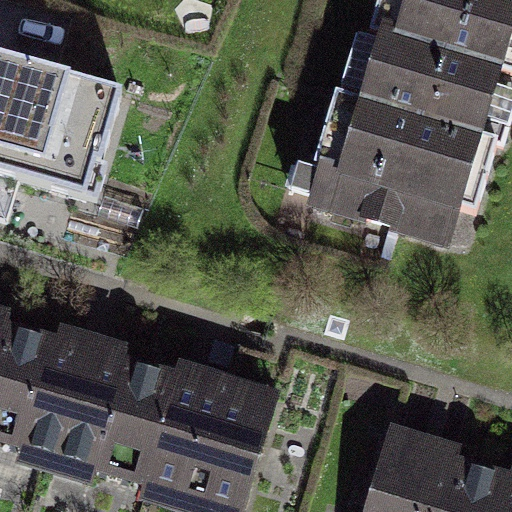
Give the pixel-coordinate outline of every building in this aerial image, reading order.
[(469,261),(511,117),(511,0),(366,0),(303,212),(469,261)] [(0,182),(92,210),(125,99),(0,61),(0,182)] [(0,360),(11,322),(0,319),(0,360)] [(0,467),(142,511),(181,373),(11,322),(0,360),(0,467)] [(142,511),(146,511),(247,511),(279,402),(181,373),(142,511)] [(447,511),(464,455),(390,433),(367,511),(447,511)] [(511,511),(511,468),(465,455),(448,511),(511,511)]
